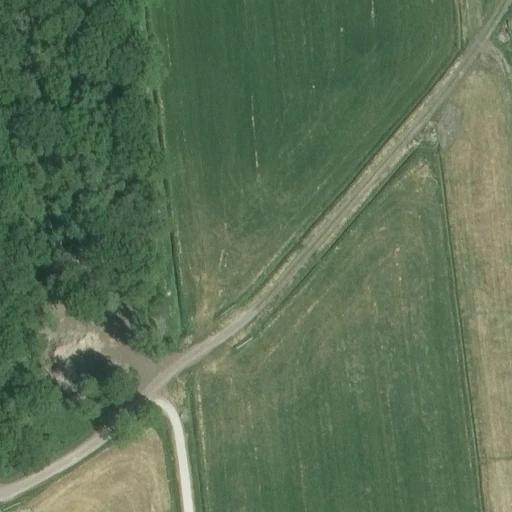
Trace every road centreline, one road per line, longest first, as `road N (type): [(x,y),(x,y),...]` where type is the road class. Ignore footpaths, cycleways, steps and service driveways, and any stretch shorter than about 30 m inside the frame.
road 1 (track): [(145,399),(165,374),(267,297),(432,106),(506,0)]
road 2 (unclassified): [(0,497),(96,443),(145,399)]
